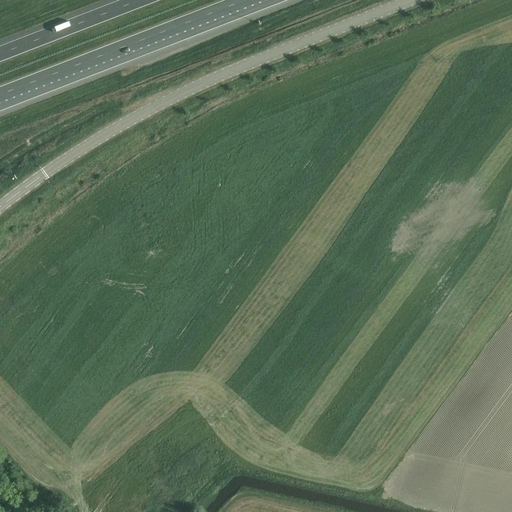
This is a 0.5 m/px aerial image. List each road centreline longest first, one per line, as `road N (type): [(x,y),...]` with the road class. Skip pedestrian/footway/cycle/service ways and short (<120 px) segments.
road 1 (tertiary): [(0,209),(137,114),(415,0)]
road 2 (motorway): [(0,95),(247,0)]
road 3 (motorway): [(142,0),(0,55)]
